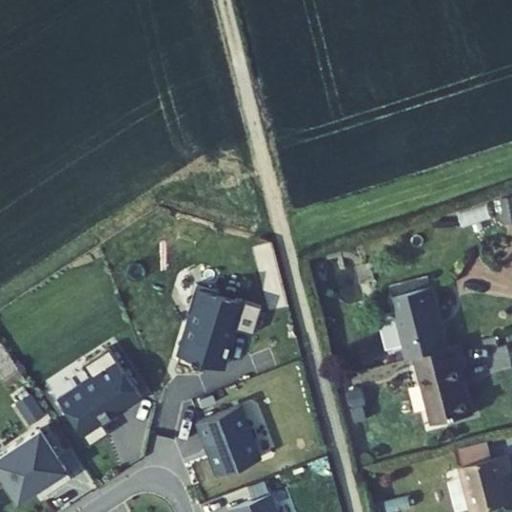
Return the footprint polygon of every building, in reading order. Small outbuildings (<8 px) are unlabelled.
[(511,199),(502,201),(508,225),(511,224),(511,199)] [(379,242),(367,245),(369,254),(381,251),(379,242)] [(417,357),(448,349),(432,287),(431,287),(428,277),(416,281),(418,291),(393,297),(409,358),(417,357)] [(393,297),(418,291),(416,281),(391,287),(393,297)] [(193,314),(180,360),(205,367),(207,360),(223,365),(234,328),(253,334),(262,305),(240,299),(239,302),(219,296),(220,291),(197,284),(189,313),(193,314)] [(90,377),(58,399),(89,445),(109,432),(103,422),(142,396),(109,346),(82,364),(90,377)] [(448,349),(417,357),(433,424),(472,414),(460,366),(465,365),(460,346),(448,349)] [(361,389),(351,391),(355,406),(365,403),(361,389)] [(196,419),(203,439),(206,438),(210,448),(207,449),(216,473),(260,458),(240,404),(196,419)] [(71,476),(40,428),(0,454),(0,471),(18,500),(37,487),(42,495),(71,476)] [(459,449),(463,460),(492,449),(488,437),(459,449)] [(462,467),(474,511),(511,502),(511,489),(508,472),(511,471),(508,455),(462,467)] [(228,508),(230,511),(278,511),(271,492),(228,508)] [(399,496),(390,498),(393,510),(402,507),(399,496)]
